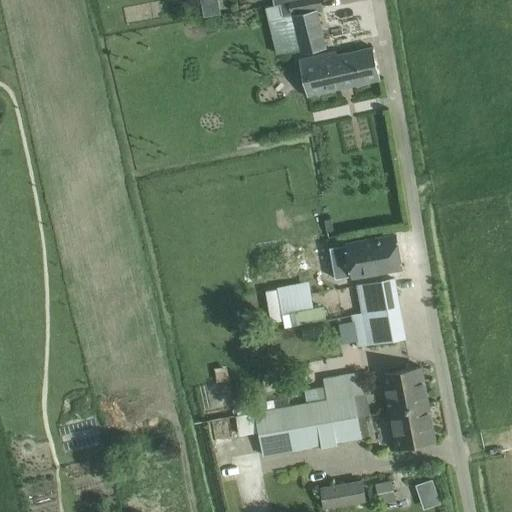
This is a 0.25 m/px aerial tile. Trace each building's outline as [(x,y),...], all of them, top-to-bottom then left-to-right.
[(212,0),(201,0),(205,16),(215,15),(212,0)] [(287,0),(290,12),(321,5),(319,0),(287,0)] [(280,4),(267,7),(270,19),(278,54),(300,49),(301,54),(327,48),(318,8),(291,14),(283,16),(280,4)] [(308,95),(361,83),(380,79),(373,47),(329,57),(328,53),(300,59),(308,95)] [(395,230),(329,244),(335,275),(402,262),(395,230)] [(358,284),(363,313),(399,306),(394,278),(382,280),(358,284)] [(363,313),(352,315),(358,346),(405,337),(399,306),(363,313)] [(384,373),(391,411),(429,403),(422,366),(384,373)] [(327,398),(352,393),(362,391),(358,372),(323,379),(327,398)] [(352,393),(327,398),(255,412),(264,457),(369,437),(365,416),(357,418),(355,409),(352,393)] [(429,403),(391,411),(398,448),(436,441),(429,403)] [(363,479),(321,486),(325,509),(367,502),(363,479)]
